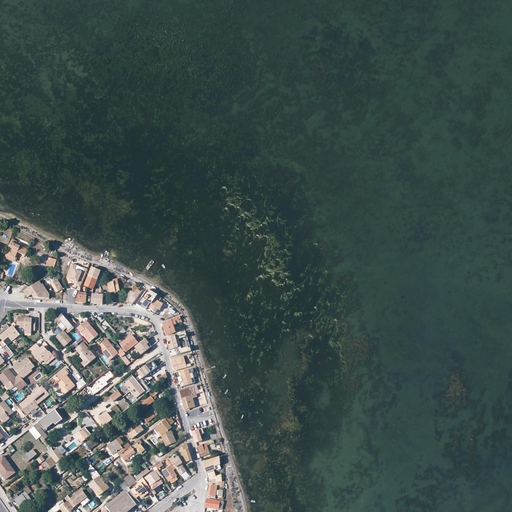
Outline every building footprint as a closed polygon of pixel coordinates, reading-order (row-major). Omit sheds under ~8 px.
[(28,250),(15,244),(11,252),(7,251),(4,260),(14,261),(18,253),(20,253),(26,256),(28,250)] [(56,260),(49,258),(46,266),(54,268),(56,260)] [(88,268),(84,267),(82,271),(75,268),(77,264),(73,263),(67,277),(74,280),(78,281),(77,283),(76,285),(80,286),(85,274),(88,268)] [(91,269),(88,276),(97,279),(99,273),(91,269)] [(84,285),(86,286),(93,289),(97,279),(88,276),(84,285)] [(62,289),(57,279),(51,283),(56,291),(56,292),(59,290),(61,293),(62,292),(62,289)] [(107,282),(109,293),(115,291),(119,291),(117,279),(113,280),(113,281),(107,282)] [(27,297),(31,294),(32,294),(35,298),(44,298),(44,293),(47,291),(44,286),(43,283),(42,284),(40,281),(23,291),(27,297)] [(139,288),(134,285),(131,290),(135,293),(139,288)] [(139,288),(135,293),(130,300),(128,303),(127,304),(131,305),(142,290),(139,288)] [(148,289),(143,296),(146,299),(151,292),(148,289)] [(126,297),(130,300),(135,293),(131,290),(126,297)] [(77,302),(84,302),(86,293),(78,292),(77,295),(76,300),(78,300),(77,302)] [(155,298),(157,295),(151,292),(146,299),(146,300),(145,301),(140,307),(140,308),(146,309),(148,307),(154,298),(155,298)] [(92,294),(91,303),(103,304),(103,295),(95,294),(92,294)] [(158,296),(157,295),(155,298),(154,298),(148,307),(153,310),(153,311),(155,313),(159,308),(160,309),(163,304),(159,301),(161,298),(158,296)] [(146,299),(143,296),(141,298),(136,305),(140,307),(145,301),(146,300),(146,299)] [(174,316),(166,310),(162,316),(165,319),(172,316),(174,316)] [(94,316),(99,322),(103,318),(98,312),(94,316)] [(70,323),(67,319),(65,318),(63,315),(59,319),(69,331),(73,327),(72,326),(70,323)] [(21,326),(21,328),(25,328),(25,333),(32,333),(32,332),(36,331),(36,319),(29,319),(26,319),(26,317),(17,317),(17,326),(21,326)] [(100,323),(105,330),(110,326),(104,319),(100,323)] [(162,323),(163,325),(166,335),(175,332),(171,319),(162,323)] [(81,332),(83,330),(91,340),(98,334),(89,323),(88,325),(84,321),(77,327),(81,332)] [(0,337),(6,345),(20,335),(13,327),(10,329),(7,325),(4,329),(5,330),(3,332),(2,331),(0,333),(0,335),(1,337),(0,337)] [(71,340),(63,331),(61,328),(55,332),(58,335),(56,337),(64,346),(66,348),(69,346),(67,344),(71,340)] [(89,341),(91,340),(83,330),(81,332),(89,341)] [(191,350),(190,346),(181,348),(178,338),(187,336),(185,332),(167,337),(169,350),(175,348),(177,348),(178,354),(191,350)] [(138,342),(132,335),(120,344),(123,347),(126,351),(138,342)] [(121,348),(116,352),(113,347),(111,344),(106,339),(101,343),(105,348),(104,349),(106,352),(111,358),(118,353),(121,357),(125,354),(124,352),(121,348)] [(151,346),(145,339),(134,347),(140,355),(151,346)] [(80,354),(82,352),(86,357),(83,359),(81,361),(85,366),(96,357),(85,343),(77,350),(80,354)] [(50,352),(49,352),(46,350),(43,346),(41,348),(37,344),(31,348),(34,352),(32,353),(40,363),(44,360),(46,362),(51,359),(51,358),(53,356),(50,352)] [(100,354),(98,358),(107,363),(109,359),(100,354)] [(171,359),(174,370),(190,366),(189,364),(186,364),(184,355),(171,359)] [(51,358),(51,359),(46,362),(48,365),(55,359),(53,356),(51,358)] [(19,375),(20,376),(25,373),(27,375),(32,371),(31,369),(34,367),(27,357),(20,363),(21,364),(18,367),(16,364),(13,367),(19,375)] [(145,375),(157,367),(152,361),(146,365),(145,365),(137,371),(142,378),(145,375)] [(16,378),(14,380),(12,377),(14,376),(9,369),(0,376),(0,379),(9,391),(16,386),(19,390),(27,385),(22,379),(20,376),(19,375),(16,378)] [(53,386),(58,382),(59,384),(59,387),(61,390),(60,391),(63,395),(74,386),(66,376),(68,374),(64,369),(49,381),(53,386)] [(93,389),(96,393),(109,383),(108,380),(114,375),(109,369),(87,386),(91,391),(93,389)] [(176,377),(178,377),(189,373),(188,369),(177,372),(177,374),(175,375),(176,377)] [(81,389),(87,384),(77,371),(71,376),(81,389)] [(155,381),(157,384),(167,377),(165,372),(155,381)] [(191,378),(189,373),(178,377),(178,378),(177,379),(177,382),(179,382),(191,378)] [(148,374),(143,377),(147,385),(153,382),(148,374)] [(139,386),(131,375),(123,382),(137,401),(145,395),(143,393),(148,389),(143,383),(139,386)] [(192,383),(191,378),(179,382),(180,383),(178,384),(179,387),(192,383)] [(149,393),(151,395),(136,407),(140,412),(154,400),(153,399),(156,397),(155,395),(164,387),(162,384),(149,393)] [(30,396),(19,405),(28,415),(35,409),(36,410),(39,408),(36,404),(40,401),(38,400),(47,392),(42,386),(30,397),(30,396)] [(179,391),(182,398),(192,395),(195,394),(193,387),(179,391)] [(122,395),(118,390),(110,397),(113,402),(122,395)] [(123,396),(130,404),(136,400),(129,391),(123,396)] [(0,396),(3,401),(4,401),(9,397),(5,392),(0,396)] [(195,394),(192,395),(182,398),(185,409),(195,406),(192,398),(196,397),(195,394)] [(3,401),(0,403),(0,414),(0,415),(0,414),(0,418),(4,423),(6,421),(9,418),(7,415),(8,414),(10,415),(13,412),(4,401),(3,401)] [(155,411),(152,407),(142,416),(147,422),(155,416),(152,413),(155,411)] [(62,420),(54,410),(46,416),(37,423),(41,428),(48,423),(51,421),(55,425),(62,420)] [(105,412),(98,417),(104,425),(111,421),(105,412)] [(174,422),(169,416),(154,428),(157,432),(158,432),(161,435),(161,436),(166,446),(176,441),(171,431),(170,432),(169,430),(170,429),(171,428),(170,425),(174,422)] [(144,430),(140,425),(134,429),(131,426),(135,424),(134,422),(128,427),(131,431),(128,434),(132,439),(144,430)] [(41,428),(44,432),(51,426),(48,423),(41,428)] [(33,426),(28,430),(37,441),(42,437),(33,426)] [(83,443),(92,436),(85,427),(81,430),(79,428),(74,431),(83,443)] [(161,435),(158,432),(157,432),(154,428),(152,430),(158,438),(161,436),(161,435)] [(210,438),(208,432),(203,433),(202,428),(192,431),(196,442),(210,438)] [(124,443),(119,437),(109,445),(111,448),(109,449),(113,454),(116,452),(119,456),(120,455),(131,446),(128,443),(124,445),(122,447),(121,445),(123,443),(124,443)] [(86,444),(90,450),(96,445),(91,439),(86,444)] [(140,453),(142,455),(146,452),(140,444),(141,443),(139,440),(136,442),(137,443),(134,445),(140,453)] [(213,440),(197,446),(201,456),(209,453),(207,445),(214,442),(213,440)] [(189,455),(188,453),(189,453),(188,447),(186,443),(185,444),(179,449),(187,463),(192,461),(190,455),(189,455)] [(131,460),(129,457),(135,453),(137,456),(140,453),(134,445),(134,444),(131,446),(120,455),(126,462),(129,460),(130,461),(131,460)] [(36,454),(33,449),(23,457),(27,462),(36,454)] [(58,449),(50,454),(56,462),(63,456),(62,454),(58,449)] [(3,456),(0,458),(0,472),(2,476),(3,475),(6,479),(15,472),(3,456)] [(50,456),(45,460),(51,468),(56,465),(56,464),(50,456)] [(174,466),(175,465),(180,474),(185,470),(180,463),(180,462),(178,463),(175,459),(174,456),(170,458),(169,456),(168,457),(172,462),(174,466)] [(214,470),(216,470),(215,466),(220,464),(219,456),(202,462),(206,473),(214,470)] [(173,470),(175,468),(174,466),(172,462),(168,457),(165,459),(166,461),(165,462),(168,466),(161,471),(168,481),(169,481),(176,476),(177,476),(173,470)] [(48,470),(51,468),(45,460),(42,463),(48,470)] [(92,477),(97,473),(86,460),(82,463),(90,471),(88,473),(92,477)] [(56,464),(56,465),(64,477),(68,474),(60,462),(56,464)] [(147,468),(134,478),(130,474),(124,479),(130,486),(136,482),(143,476),(149,471),(147,468)] [(162,477),(157,469),(144,478),(149,486),(150,485),(162,477)] [(216,477),(214,470),(206,473),(208,479),(216,477)] [(107,483),(105,485),(99,478),(100,476),(97,473),(92,477),(94,480),(89,483),(99,496),(110,487),(107,483)] [(74,480),(71,475),(65,479),(67,484),(74,480)] [(136,482),(138,484),(130,490),(136,498),(139,495),(146,490),(149,487),(149,486),(144,478),(143,476),(136,482)] [(164,480),(162,477),(150,485),(152,488),(164,480)] [(124,481),(119,485),(123,489),(128,485),(124,481)] [(223,481),(218,482),(214,482),(214,484),(209,483),(207,495),(208,495),(208,497),(215,498),(217,484),(222,485),(223,481)] [(31,503),(29,500),(34,496),(31,491),(35,488),(31,484),(13,498),(15,500),(22,510),(31,503)] [(87,497),(81,490),(70,499),(75,506),(87,497)] [(127,492),(125,490),(104,506),(106,510),(107,511),(127,511),(136,505),(133,500),(136,498),(130,490),(127,492)] [(148,493),(146,490),(139,495),(141,499),(148,493)] [(206,499),(205,507),(214,509),(218,509),(219,505),(220,502),(211,500),(206,499)] [(60,508),(62,511),(69,511),(71,510),(72,511),(73,511),(75,511),(67,502),(60,508)]
